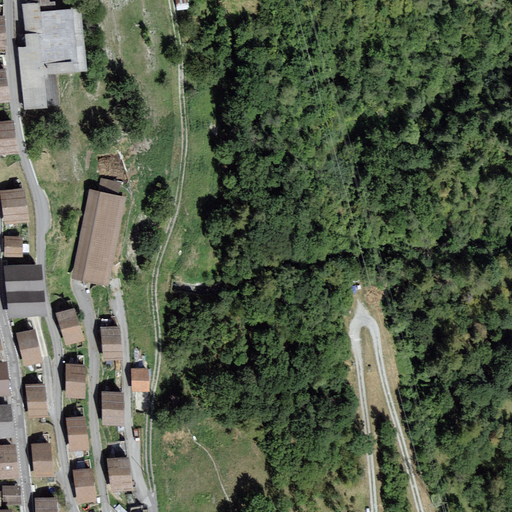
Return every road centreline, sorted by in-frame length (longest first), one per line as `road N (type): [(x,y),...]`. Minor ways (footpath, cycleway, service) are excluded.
road 1 (residential): [(74,511),(38,196),(14,100),(10,0)]
road 2 (track): [(148,504),(158,336),(152,289),(180,196),(184,143),(170,0)]
road 3 (track): [(375,511),(361,314),(372,321),(421,511)]
road 4 (residential): [(0,298),(28,511)]
